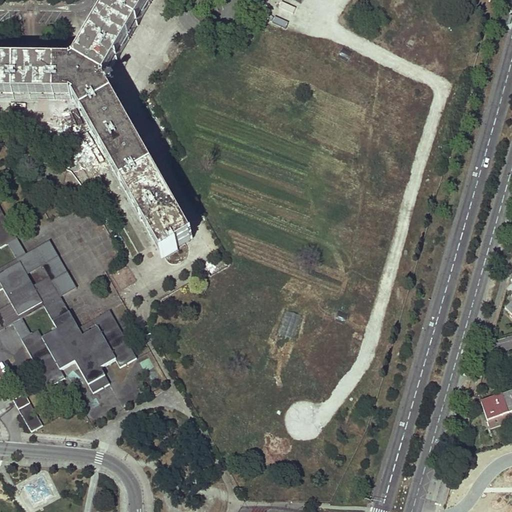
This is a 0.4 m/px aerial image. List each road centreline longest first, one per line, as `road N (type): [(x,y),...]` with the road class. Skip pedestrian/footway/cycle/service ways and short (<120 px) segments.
road 1 (tertiary): [(511,75),(383,511)]
road 2 (tertiary): [(410,511),(511,154)]
road 3 (residential): [(136,511),(129,478),(97,456),(0,448)]
